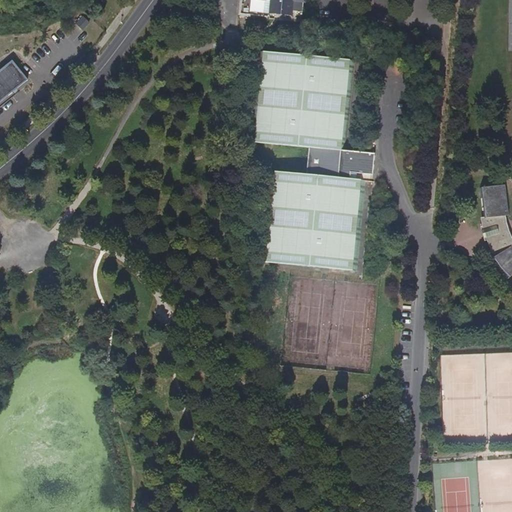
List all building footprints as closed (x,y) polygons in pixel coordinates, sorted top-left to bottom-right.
[(265,0),(271,1),(269,14),(275,15),(276,10),(285,11),(284,17),(290,18),(291,13),(302,14),(303,3),(304,3),(304,0),(265,0)] [(354,61),(258,52),(249,142),(308,148),(306,175),(269,172),(264,223),(260,263),(276,265),(357,272),(364,202),(366,181),(351,180),(351,174),(374,176),(376,154),(346,151),(352,84),(354,61)] [(0,101),(7,97),(5,95),(10,92),(11,93),(27,81),(11,61),(0,70),(0,101)] [(511,276),(511,237),(510,232),(507,222),(505,217),(509,215),(506,191),(505,184),(481,187),(481,197),(482,197),(485,198),(487,216),(484,216),(483,217),(484,226),(484,227),(490,228),(491,234),(488,236),(488,238),(488,239),(496,256),(495,257),(508,274),(511,276)] [(484,226),(483,217),(480,217),(482,225),(480,227),(484,241),(486,241),(488,246),(494,256),(492,257),(509,279),(511,276),(508,274),(495,257),(496,256),(488,239),(488,238),(488,236),(491,234),(490,228),(484,227),(484,226)]
